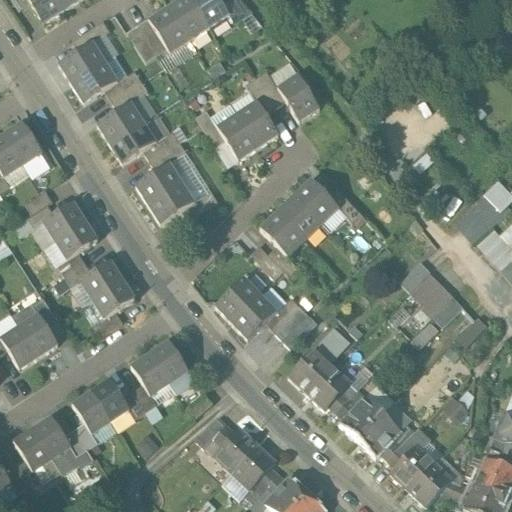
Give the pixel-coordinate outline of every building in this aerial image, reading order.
[(9,0),(19,14),(29,8),(24,0),(9,0)] [(24,0),(29,8),(42,28),(62,16),(52,0),(24,0)] [(79,0),(52,0),(62,16),(82,3),(79,0)] [(209,33),(187,0),(168,12),(190,46),(209,33)] [(187,0),(209,33),(229,21),(215,0),(187,0)] [(250,16),(235,0),(215,0),(229,21),(233,28),(250,16)] [(148,24),(148,25),(166,53),(170,59),(190,46),(168,12),(148,24)] [(166,53),(148,25),(148,24),(147,23),(137,30),(156,60),(166,53)] [(102,25),(72,45),(79,55),(92,46),(92,47),(109,36),(102,25)] [(156,60),(137,30),(126,36),(146,67),(156,60)] [(79,55),(58,68),(71,88),(105,66),(92,47),(92,46),(79,55)] [(105,66),(71,88),(84,108),(104,95),(117,87),(117,86),(105,66)] [(220,67),(208,74),(213,83),(225,75),(220,67)] [(117,86),(117,87),(104,95),(111,105),(141,86),(134,75),(117,86)] [(277,93),(267,76),(256,83),(275,113),(285,107),(277,94),(277,93)] [(319,114),(298,81),(277,93),(277,94),(285,107),(298,128),(319,114)] [(275,113),(256,83),(246,90),(256,107),(257,107),(265,120),(275,113)] [(141,86),(111,105),(117,115),(130,107),(131,107),(148,96),(141,86)] [(117,115),(97,128),(109,148),(143,127),(131,107),(130,107),(117,115)] [(265,120),(257,107),(256,107),(237,119),(258,153),(278,140),(268,125),(265,120)] [(217,132),(206,115),(195,122),(215,152),(225,145),(216,132),(217,132)] [(258,153),(237,119),(217,132),(216,132),(225,145),(238,166),(258,153)] [(41,156),(22,126),(3,138),(22,168),(41,156)] [(143,127),(109,148),(122,168),(143,156),(156,147),(143,127)] [(156,147),(143,156),(149,166),(179,146),(173,136),(156,147)] [(3,138),(0,139),(0,175),(3,180),(22,168),(3,138)] [(179,146),(149,166),(156,176),(169,167),(169,168),(186,157),(179,146)] [(156,176),(135,189),(148,209),(182,187),(169,168),(169,167),(156,176)] [(3,180),(0,175),(0,195),(9,189),(3,180)] [(511,190),(502,182),(488,197),(507,214),(511,208),(511,190)] [(328,203),(311,185),(294,201),(321,230),(338,214),(339,214),(328,203)] [(182,187),(148,209),(160,229),(181,216),(194,208),(194,207),(182,187)] [(46,194),(25,207),(31,217),(32,217),(48,207),(52,204),(46,194)] [(361,220),(337,194),(328,203),(339,214),(338,214),(352,229),(361,220)] [(194,207),(194,208),(181,216),(188,226),(218,207),(211,196),(194,207)] [(321,230),(294,201),(277,217),(304,246),(321,230)] [(54,217),(43,224),(43,225),(55,244),(85,224),(73,205),(54,217)] [(48,207),(32,217),(31,217),(27,220),(33,231),(43,225),(43,224),(54,217),(48,207)] [(304,246),(277,217),(260,233),(276,251),(287,263),(287,262),(304,246)] [(85,224),(55,244),(67,263),(78,256),(97,244),(85,224)] [(511,251),(494,233),(477,247),(511,289),(511,251)] [(284,277),(267,259),(268,259),(259,250),(250,259),(275,285),(284,277)] [(287,263),(276,251),(268,259),(284,277),(292,286),(301,277),(287,262),(287,263)] [(78,256),(67,263),(57,268),(64,279),(85,266),(78,256)] [(91,276),(80,283),(80,284),(92,302),(122,283),(110,264),(91,276)] [(85,266),(64,279),(71,290),(80,284),(80,283),(91,276),(85,266)] [(420,268),(400,286),(411,296),(430,278),(420,268)] [(430,278),(411,296),(422,307),(441,288),(430,278)] [(122,283),(92,302),(104,321),(104,322),(116,314),(134,302),(122,283)] [(244,283),(215,310),(231,327),(260,300),(244,283)] [(442,292),(428,307),(438,317),(452,303),(442,292)] [(260,300),(231,327),(247,345),(265,328),(277,317),(276,317),(260,300)] [(56,321),(43,301),(32,307),(38,317),(45,328),(56,321)] [(291,303),(276,317),(277,317),(265,328),(273,337),(299,312),(291,303)] [(438,317),(433,321),(443,331),(462,312),(452,303),(438,317)] [(299,312),(273,337),(282,346),(302,326),(308,321),(299,312)] [(116,314),(104,322),(104,321),(95,327),(102,338),(122,325),(116,314)] [(38,317),(19,329),(38,359),(57,347),(45,328),(38,317)] [(476,322),(449,349),(458,357),(484,329),(476,322)] [(302,326),(282,346),(290,355),(311,335),(302,326)] [(38,359),(19,329),(0,341),(0,340),(0,341),(7,352),(19,371),(38,359)] [(334,335),(314,355),(326,366),(345,346),(334,335)] [(194,385),(169,345),(150,357),(169,387),(175,397),(194,385)] [(314,355),(313,354),(288,380),(306,398),(331,371),(326,366),(314,355)] [(150,357),(130,369),(142,388),(150,399),(169,387),(150,357)] [(331,371),(306,398),(325,415),(342,397),(349,389),(331,371)] [(110,382),(91,394),(110,424),(129,412),(122,401),(110,382)] [(142,388),(132,394),(145,415),(156,408),(150,399),(142,388)] [(110,424),(91,394),(72,406),(84,425),(91,437),(91,436),(110,424)] [(132,394),(122,401),(129,412),(135,422),(145,415),(132,394)] [(204,397),(185,413),(193,422),(212,407),(204,397)] [(342,397),(329,411),(336,417),(349,404),(342,397)] [(511,397),(489,451),(500,456),(511,461),(511,397)] [(462,425),(473,411),(458,400),(447,413),(462,425)] [(343,424),(339,429),(356,445),(381,419),(364,403),(356,411),(343,424)] [(349,404),(336,417),(343,424),(356,411),(349,404)] [(51,419),(32,432),(51,462),(60,475),(77,464),(81,470),(93,462),(86,452),(76,459),(70,450),(70,449),(63,438),(51,419)] [(399,451),(392,444),(399,437),(381,419),(356,445),(374,462),(379,457),(386,465),(399,451)] [(216,422),(193,442),(203,452),(224,429),(216,422)] [(84,425),(73,432),(86,452),(97,446),(91,436),(91,437),(84,425)] [(236,434),(233,438),(224,429),(203,452),(230,477),(255,451),(236,434)] [(32,432),(13,444),(25,463),(32,474),(51,462),(32,432)] [(73,432),(63,438),(70,449),(70,450),(76,459),(86,452),(73,432)] [(399,451),(386,465),(394,472),(390,477),(407,494),(432,468),(419,455),(429,446),(416,434),(399,451)] [(273,468),(255,451),(230,477),(249,495),(269,473),(273,468)] [(511,474),(511,461),(500,456),(495,467),(511,475),(511,474)] [(432,468),(407,494),(425,511),(438,498),(453,504),(459,490),(461,482),(455,479),(456,477),(441,459),(432,468)] [(495,467),(484,462),(473,487),(507,503),(511,491),(511,474),(511,475),(495,467)] [(32,474),(25,463),(15,469),(28,490),(38,483),(32,474)] [(4,475),(0,468),(0,494),(11,487),(12,487),(4,475)] [(28,490),(15,469),(4,475),(12,487),(11,487),(17,496),(28,490)] [(269,473),(257,486),(264,493),(276,480),(269,473)] [(276,480),(264,493),(271,500),(283,486),(276,480)] [(271,500),(263,508),(267,511),(294,511),(306,500),(287,482),(283,486),(271,500)] [(502,511),(507,503),(473,487),(469,494),(459,490),(453,504),(463,508),(461,511),(502,511)] [(319,511),(306,500),(294,511),(319,511)]
